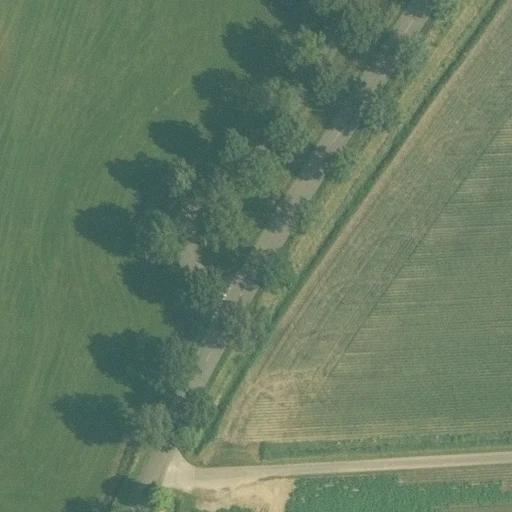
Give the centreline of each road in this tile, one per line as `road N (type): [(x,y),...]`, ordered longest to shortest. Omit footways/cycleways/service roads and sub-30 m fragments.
road 1 (tertiary): [(154,467),(217,335),(422,0)]
road 2 (unclassified): [(154,467),(190,476),(511,460)]
